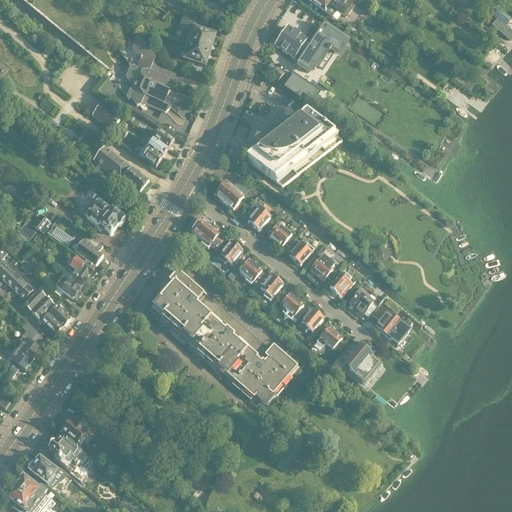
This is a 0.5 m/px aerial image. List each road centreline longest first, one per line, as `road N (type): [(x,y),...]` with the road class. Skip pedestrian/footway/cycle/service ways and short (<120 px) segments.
road 1 (residential): [(376,344),(183,188)]
road 2 (tertiary): [(69,361),(183,188)]
road 3 (tertiary): [(183,188),(268,0)]
road 4 (tertiary): [(0,462),(69,361)]
